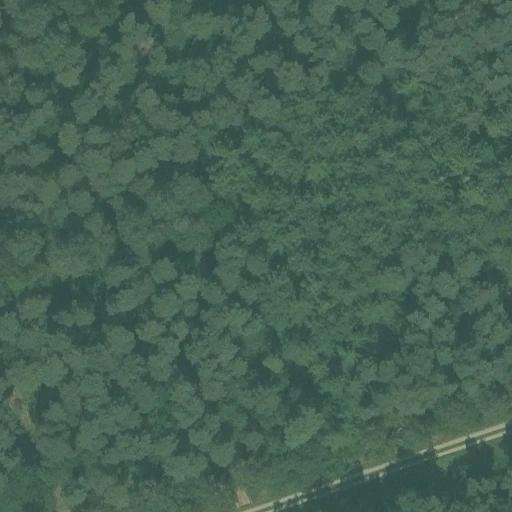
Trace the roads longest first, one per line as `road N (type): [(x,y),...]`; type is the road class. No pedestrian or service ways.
road 1 (track): [(511,430),(274,511)]
road 2 (track): [(61,511),(0,365)]
